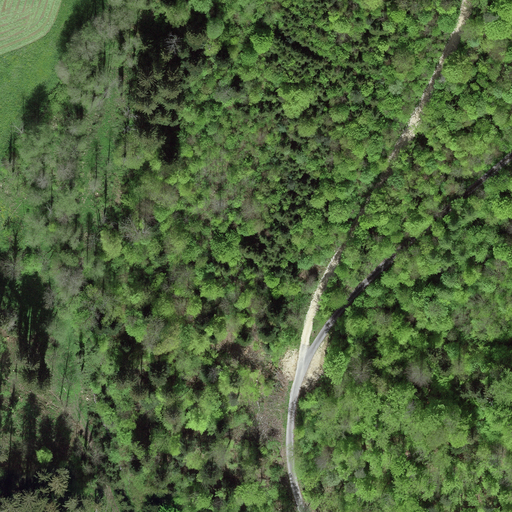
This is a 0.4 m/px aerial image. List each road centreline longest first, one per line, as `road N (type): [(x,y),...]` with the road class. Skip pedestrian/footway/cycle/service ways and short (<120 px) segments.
road 1 (track): [(303,511),(288,416),(303,353),(385,262),(511,152)]
road 2 (track): [(303,353),(320,285),(434,84),(469,0)]
